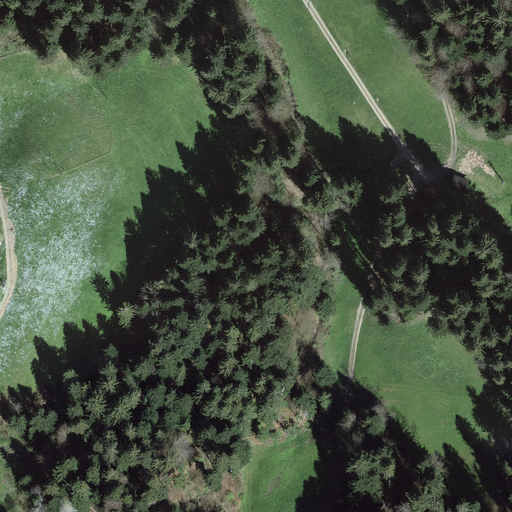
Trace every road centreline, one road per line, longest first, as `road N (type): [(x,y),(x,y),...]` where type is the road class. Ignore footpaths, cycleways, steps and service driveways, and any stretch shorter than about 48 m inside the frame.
road 1 (track): [(406,153),(391,176),(338,465),(319,511)]
road 2 (track): [(218,511),(200,437),(167,421),(129,426),(94,453),(84,491),(98,511)]
road 3 (track): [(511,323),(413,233),(407,207),(418,167)]
road 4 (track): [(307,0),(418,167)]
road 5 (track): [(418,167),(437,173),(453,154),(440,62),(445,0)]
